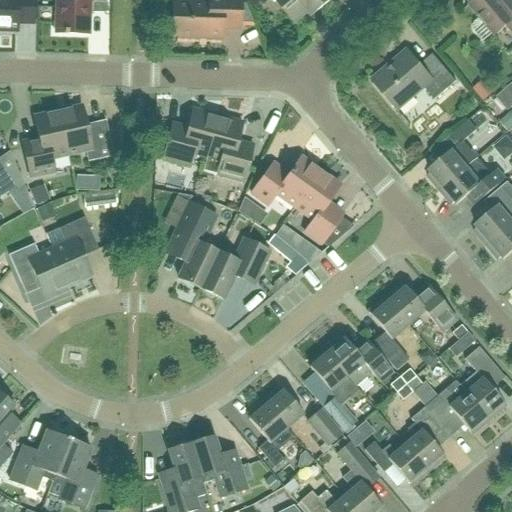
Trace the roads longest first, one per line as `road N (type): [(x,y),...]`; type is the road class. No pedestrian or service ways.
road 1 (residential): [(0,71),(301,83)]
road 2 (residential): [(246,368),(185,315),(133,305),(67,318),(16,366)]
road 3 (residential): [(16,366),(82,407),(131,419),(184,412),(246,368)]
road 4 (residential): [(246,368),(413,224)]
road 5 (residential): [(413,224),(301,83)]
road 6 (residential): [(511,336),(413,224)]
road 7 (residential): [(301,83),(396,0)]
